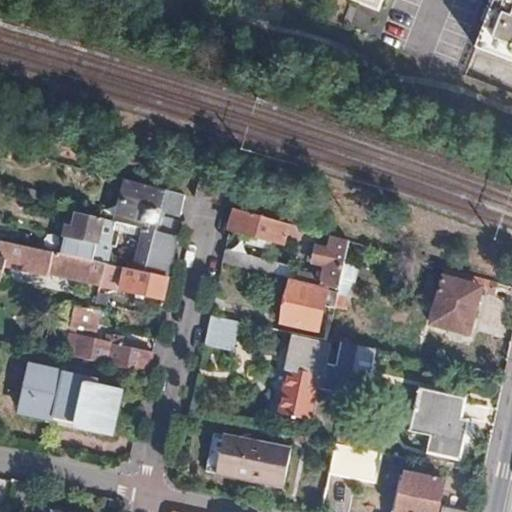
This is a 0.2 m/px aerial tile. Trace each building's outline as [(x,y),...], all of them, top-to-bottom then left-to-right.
[(380,0),(342,0),(375,13),(380,0)] [(511,0),(491,0),(474,44),(511,58),(511,0)] [(182,215),(186,196),(127,181),(117,222),(147,230),(158,231),(162,218),(163,210),(182,215)] [(287,229),(288,224),(233,208),(228,228),(282,244),(284,238),(291,239),(292,231),(287,229)] [(106,264),(117,222),(79,213),(76,229),(66,227),(64,237),(67,239),(62,254),(93,261),(97,244),(103,245),(99,262),(106,264)] [(178,236),(180,222),(162,218),(158,231),(178,236)] [(169,278),(178,236),(158,231),(147,230),(137,271),(169,278)] [(338,289),(349,240),(332,235),(329,249),(316,247),(312,263),(325,266),(321,285),(338,289)] [(224,250),(241,253),(243,240),(226,237),(224,250)] [(101,286),(106,264),(99,262),(93,261),(62,254),(0,240),(0,278),(1,279),(6,258),(50,267),(48,274),(101,286)] [(222,261),(292,278),(294,266),(291,266),(241,253),(224,250),(222,261)] [(137,271),(106,264),(101,286),(163,299),(169,278),(137,271)] [(459,282),(442,277),(430,324),(468,334),(479,295),(458,289),(459,282)] [(290,281),(281,322),(318,330),(327,290),(290,281)] [(85,323),(116,330),(118,316),(74,306),(71,326),(83,330),(85,323)] [(372,308),(361,335),(376,341),(387,314),(372,308)] [(207,330),(204,345),(234,351),(240,321),(215,316),(212,331),(207,330)] [(69,334),(65,355),(107,364),(114,335),(106,333),(104,341),(69,334)] [(147,373),(152,353),(135,348),(121,345),(123,336),(114,335),(107,364),(147,373)] [(317,387),(347,392),(357,345),(340,342),(336,362),(324,359),(327,342),(296,336),(287,381),(317,387)] [(152,353),(154,343),(137,339),(135,348),(152,353)] [(364,396),(374,348),(357,345),(347,392),(364,396)] [(99,380),(35,367),(24,417),(46,422),(45,425),(98,436),(99,432),(114,435),(123,392),(97,386),(99,380)] [(311,418),(317,387),(287,381),(281,412),(311,418)] [(464,398),(416,388),(408,432),(429,437),(426,452),(458,459),(467,420),(460,419),(464,398)] [(289,447),(222,434),(214,472),(281,486),(289,447)] [(376,482),(383,452),(336,443),(330,473),(376,482)] [(406,472),(398,511),(437,511),(443,479),(406,472)] [(298,511),(302,511),(321,511),(326,489),(303,484),(298,511)]
